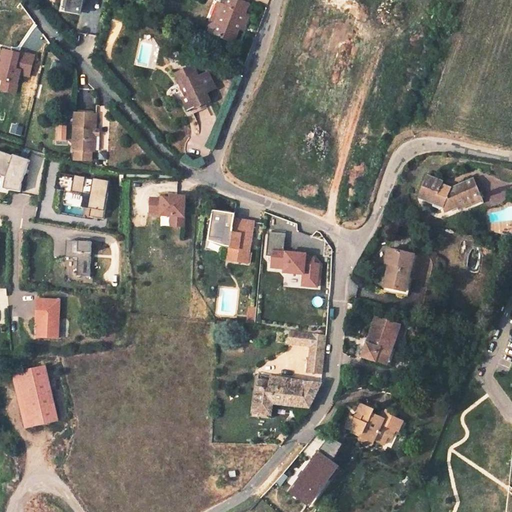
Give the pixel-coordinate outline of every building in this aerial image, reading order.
[(80,0),(65,0),(64,13),(80,14),(80,0)] [(243,1),(242,0),(222,0),(212,34),(232,41),(237,26),(238,21),(243,22),(246,13),(242,11),(246,2),(243,1)] [(3,50),(0,62),(0,83),(1,84),(0,87),(0,91),(18,96),(22,78),(31,80),(37,55),(18,50),(18,53),(3,50)] [(174,70),(179,81),(183,79),(190,94),(186,96),(181,98),(186,109),(193,106),(194,107),(207,102),(203,91),(213,87),(205,72),(196,75),(191,63),(174,70)] [(183,79),(179,81),(186,96),(190,94),(183,79)] [(96,114),(75,113),(73,151),(95,152),(96,114)] [(66,139),(66,125),(57,125),(57,139),(66,139)] [(21,190),(22,179),(29,158),(13,153),(13,154),(0,150),(0,172),(6,174),(4,187),(21,190)] [(110,178),(57,170),(55,186),(91,192),(88,206),(91,206),(90,214),(104,216),(110,178)] [(446,207),(455,203),(457,208),(465,204),(463,199),(475,194),(470,179),(445,190),(436,187),(437,184),(421,179),(420,182),(415,199),(431,204),(432,201),(440,203),(441,207),(442,209),(446,207)] [(184,218),(186,193),(171,192),(171,195),(162,194),(162,196),(152,195),(151,210),(162,211),(162,212),(172,213),(172,218),(184,218)] [(440,203),(432,201),(431,204),(430,206),(438,209),(441,207),(440,203)] [(247,265),(254,222),(234,219),(233,226),(211,222),(208,241),(230,245),(227,262),(247,265)] [(92,242),(67,240),(66,257),(78,258),(77,276),(90,277),(92,242)] [(277,249),(261,248),(259,269),(266,270),(265,280),(278,281),(278,285),(297,286),(296,298),(310,299),(312,276),(307,276),(307,270),(276,268),(277,249)] [(407,293),(413,255),(389,251),(386,267),(390,267),(386,290),(407,293)] [(417,256),(413,255),(407,293),(411,294),(417,256)] [(59,297),(36,296),(35,320),(37,320),(37,335),(57,336),(59,297)] [(377,320),(369,345),(372,346),(381,321),(377,320)] [(391,358),(401,328),(381,321),(372,346),(369,345),(364,359),(381,365),(384,356),(391,358)] [(326,336),(289,331),(288,343),(310,345),(308,372),(322,372),(324,357),(326,336)] [(384,356),(381,365),(388,368),(391,358),(384,356)] [(46,366),(13,374),(26,429),(58,421),(46,366)] [(300,382),(269,377),(268,386),(263,386),(262,387),(256,386),(253,411),(271,414),(273,403),(309,406),(311,406),(321,381),(300,382)] [(351,437),(364,443),(365,441),(374,445),(378,438),(382,428),(386,429),(388,430),(389,426),(390,425),(392,421),(387,419),(380,416),(378,420),(377,421),(376,424),(375,424),(373,423),(370,422),(372,419),(363,415),(364,411),(356,408),(354,410),(353,413),(354,414),(351,421),(345,419),(344,422),(340,428),(352,434),(352,435),(351,437)] [(382,428),(378,438),(381,440),(386,429),(382,428)] [(349,440),(362,446),(364,443),(351,437),(349,440)] [(288,492),(311,506),(339,463),(316,449),(288,492)]
